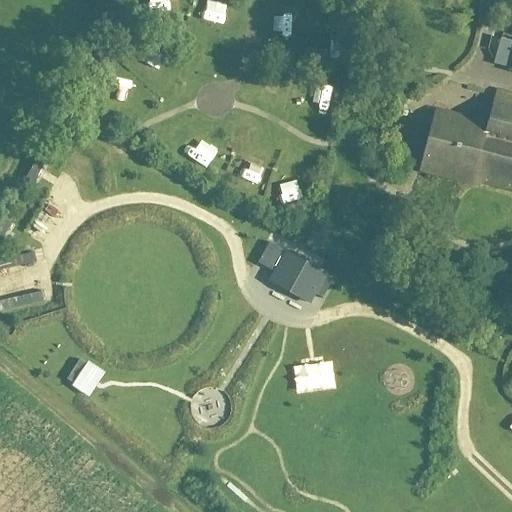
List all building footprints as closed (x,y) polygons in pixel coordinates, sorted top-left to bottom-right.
[(488,65),(499,68),(505,43),(494,41),(488,65)] [(474,183),(511,192),(511,97),(496,93),(488,126),(436,113),(420,173),(473,187),(474,183)] [(192,141),(180,159),(200,173),(213,155),(192,141)] [(268,244),(256,266),(274,275),(286,254),(268,244)] [(308,305),(313,296),(324,275),(286,254),(274,275),(269,284),(308,305)] [(324,275),(313,296),(321,301),(333,280),(324,275)] [(78,360),(65,379),(87,395),(101,376),(78,360)]
